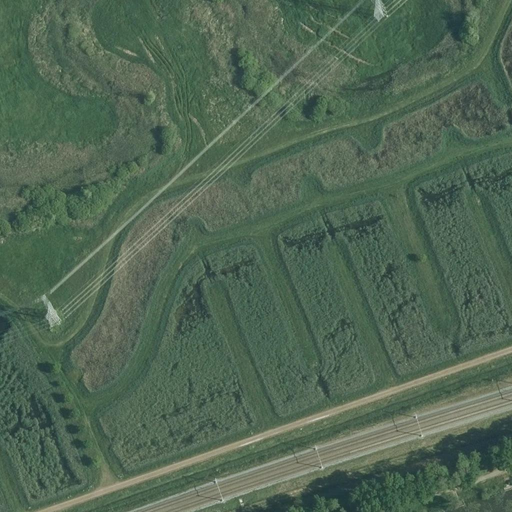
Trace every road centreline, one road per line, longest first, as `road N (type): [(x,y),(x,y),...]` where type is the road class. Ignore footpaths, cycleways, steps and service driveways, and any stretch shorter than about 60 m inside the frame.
road 1 (track): [(511,0),(479,61),(450,82),(146,197),(120,223),(89,312),(52,353),(0,297)]
road 2 (track): [(511,140),(188,252),(130,381),(79,417)]
road 3 (track): [(511,349),(43,511)]
road 4 (track): [(52,353),(109,489)]
